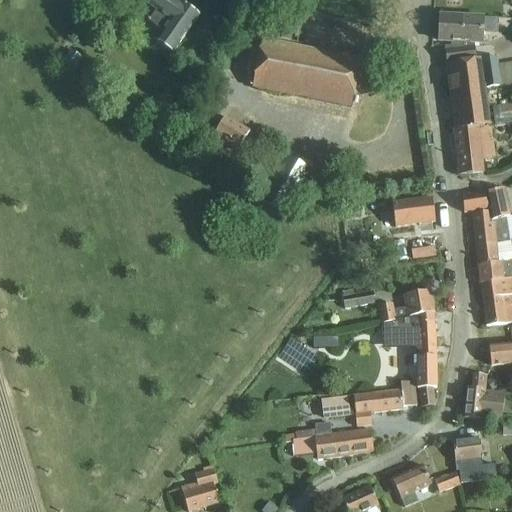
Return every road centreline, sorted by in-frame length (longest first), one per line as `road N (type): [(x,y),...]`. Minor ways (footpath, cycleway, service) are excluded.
road 1 (residential): [(305,511),(436,434),(455,408),(469,326),(448,186)]
road 2 (residential): [(448,186),(417,0)]
